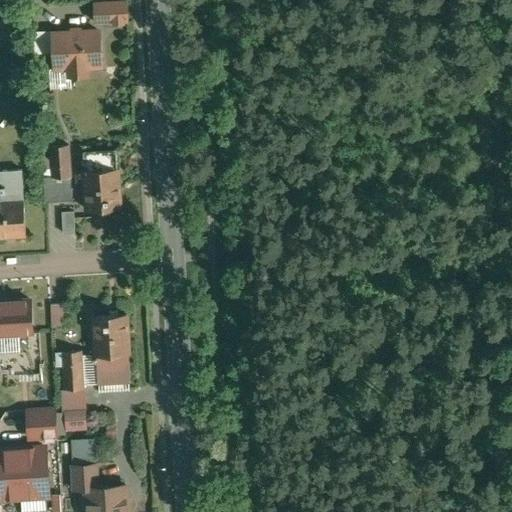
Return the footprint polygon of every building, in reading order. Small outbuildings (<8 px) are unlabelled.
[(128,0),(105,0),(97,0),(98,22),(130,21),(128,0)] [(101,30),(55,33),(57,67),(72,66),(72,74),(88,73),(88,65),(103,64),(101,30)] [(69,144),(51,145),(53,175),(53,177),(71,176),(69,144)] [(118,150),(85,152),(86,171),(119,169),(118,150)] [(23,168),(4,169),(5,184),(2,184),(2,190),(5,190),(6,201),(25,200),(23,168)] [(119,169),(86,171),(89,210),(121,208),(119,169)] [(71,176),(53,177),(53,175),(45,176),(47,200),(73,199),(71,176)] [(6,201),(0,200),(0,234),(27,233),(25,200),(6,201)] [(31,299),(0,300),(0,334),(0,335),(2,368),(43,365),(41,330),(33,330),(31,299)] [(64,303),(52,303),(53,325),(65,324),(64,303)] [(127,313),(94,316),(96,355),(92,355),(92,360),(97,360),(99,383),(131,381),(127,313)] [(82,351),(64,352),(66,389),(83,388),(82,351)] [(57,408),(29,409),(30,423),(58,422),(57,408)] [(58,422),(30,423),(31,437),(59,436),(58,422)] [(68,460),(92,460),(92,437),(68,437),(68,460)] [(47,446),(19,448),(22,496),(50,494),(47,446)] [(19,448),(0,449),(0,497),(0,498),(22,496),(19,448)] [(98,463),(74,465),(75,489),(88,488),(88,487),(99,486),(98,463)] [(68,488),(75,488),(74,464),(67,465),(68,488)] [(99,486),(88,487),(88,488),(89,511),(128,511),(127,484),(99,486)]
